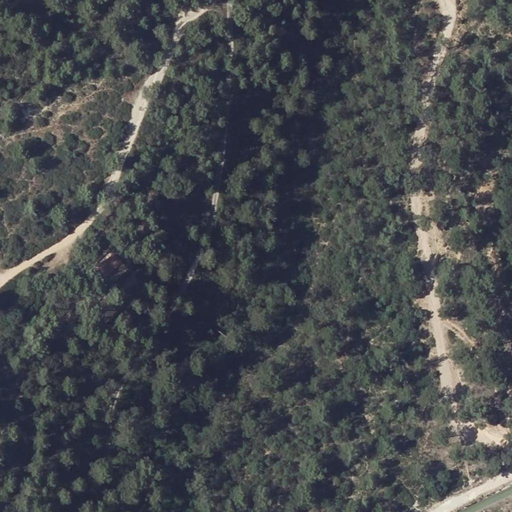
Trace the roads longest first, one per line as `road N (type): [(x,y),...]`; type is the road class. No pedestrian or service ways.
road 1 (track): [(225,0),(228,127),(212,234),(117,390),(102,511)]
road 2 (track): [(511,444),(483,432),(451,389),(409,163),(447,35),(441,0)]
